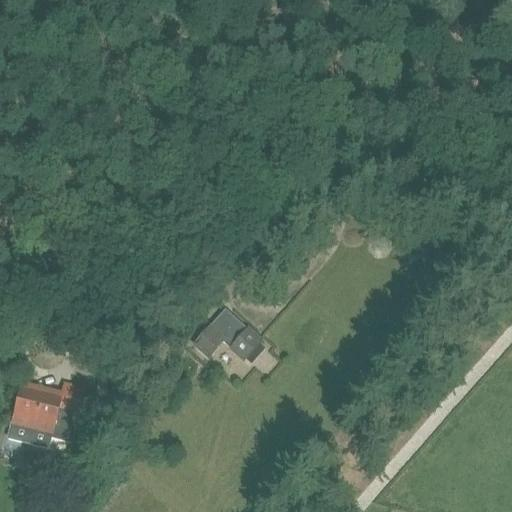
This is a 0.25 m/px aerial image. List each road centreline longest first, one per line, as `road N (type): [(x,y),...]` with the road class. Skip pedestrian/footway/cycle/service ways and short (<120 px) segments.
road 1 (track): [(511,204),(284,137),(0,279)]
road 2 (track): [(0,61),(284,137)]
